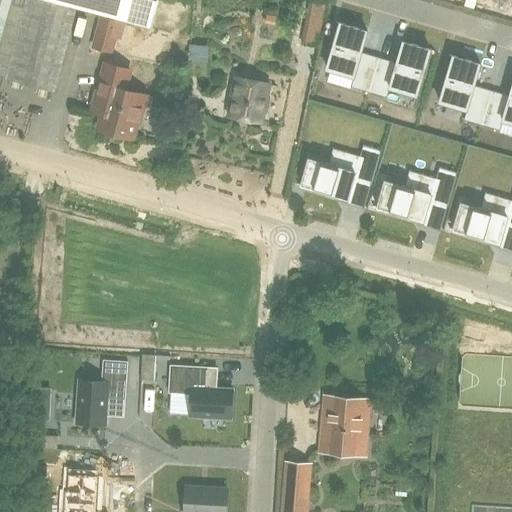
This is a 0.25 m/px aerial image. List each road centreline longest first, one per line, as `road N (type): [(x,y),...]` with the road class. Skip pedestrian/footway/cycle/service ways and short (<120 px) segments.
road 1 (residential): [(279,237),(0,163)]
road 2 (residential): [(511,301),(279,237)]
road 3 (residential): [(263,460),(279,237)]
road 4 (residential): [(511,35),(394,0)]
